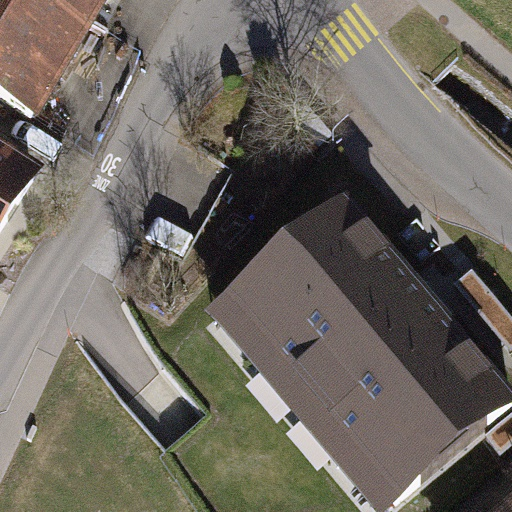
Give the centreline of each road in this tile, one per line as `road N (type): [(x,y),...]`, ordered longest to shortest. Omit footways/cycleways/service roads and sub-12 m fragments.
road 1 (residential): [(242,0),(191,39),(0,405)]
road 2 (residential): [(314,0),(433,143),(511,215)]
